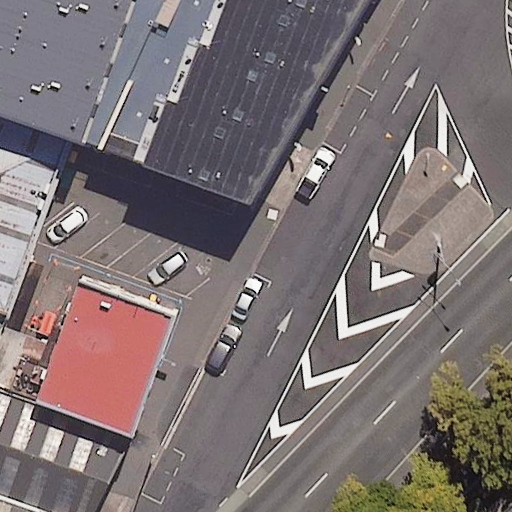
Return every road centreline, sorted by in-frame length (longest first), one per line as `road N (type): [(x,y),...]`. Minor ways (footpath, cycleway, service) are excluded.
road 1 (trunk): [(217,511),(234,430),(421,61),(477,0)]
road 2 (trunk): [(511,291),(304,511)]
